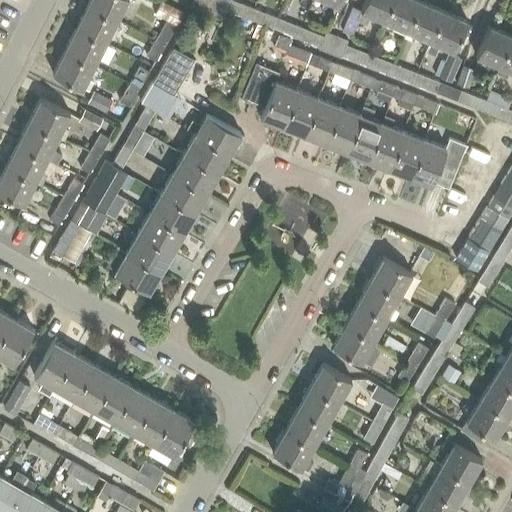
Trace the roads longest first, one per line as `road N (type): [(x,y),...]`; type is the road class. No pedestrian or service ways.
road 1 (residential): [(250,405),(362,204),(296,181),(265,184),(165,355)]
road 2 (residential): [(165,355),(0,257)]
road 3 (residential): [(188,511),(250,405)]
